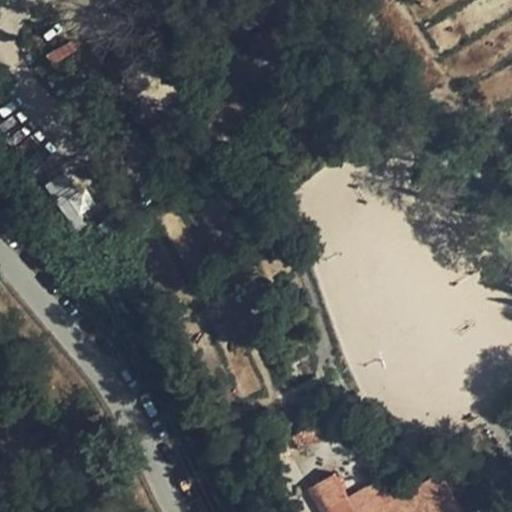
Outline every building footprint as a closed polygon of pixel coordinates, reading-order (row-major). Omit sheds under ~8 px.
[(77,175),(53,189),(72,225),(97,212),(77,175)] [(314,425),(292,437),(299,452),(322,441),(314,425)] [(247,445),(253,456),(280,443),(273,431),(247,445)] [(277,483),(274,474),(270,467),(288,457),(280,443),(253,456),(258,466),(247,471),(259,492),(277,483)] [(292,464),(288,457),(270,467),(274,474),(292,464)] [(353,511),(346,498),(333,475),(314,485),(329,511),(353,511)] [(460,511),(444,482),(433,486),(430,479),(413,489),(416,497),(387,511),(460,511)] [(380,481),(346,498),(353,511),(370,511),(391,500),(380,481)] [(319,511),(329,511),(314,485),(306,489),(319,511)] [(387,511),(416,497),(413,489),(391,500),(370,511),(387,511)] [(292,511),(285,496),(267,505),(270,511),(292,511)]
